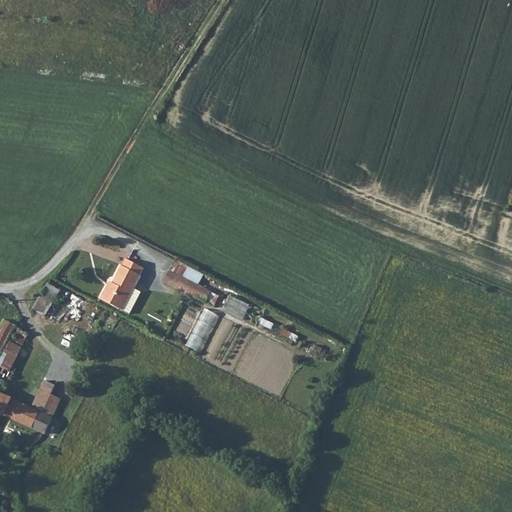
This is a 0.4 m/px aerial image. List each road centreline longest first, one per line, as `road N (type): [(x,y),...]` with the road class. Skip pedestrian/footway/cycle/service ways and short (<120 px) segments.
road 1 (track): [(88,212),(223,0)]
road 2 (unclassified): [(0,289),(21,288),(37,276),(66,250),(88,212)]
